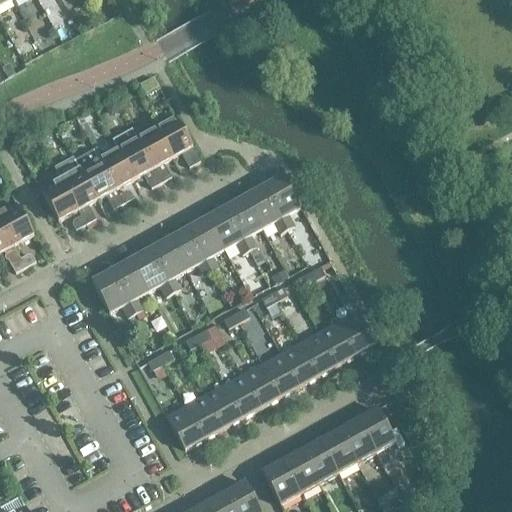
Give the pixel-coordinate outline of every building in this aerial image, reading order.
[(0,0),(0,9),(13,3),(11,0),(0,0)] [(192,151),(175,120),(155,131),(173,162),(192,151)] [(173,162),(155,131),(136,141),(154,172),(173,162)] [(154,172),(136,141),(118,151),(135,183),(154,172)] [(135,183),(118,151),(98,162),(116,193),(135,183)] [(200,165),(195,156),(187,160),(186,164),(189,171),(200,165)] [(116,193),(98,162),(80,172),(97,204),(116,193)] [(97,204),(80,172),(61,183),(78,214),(97,204)] [(171,181),(168,174),(163,173),(156,177),(161,186),(171,181)] [(161,186),(156,177),(149,181),(148,185),(151,192),(161,186)] [(301,212),(283,180),(263,191),(287,234),(294,230),(288,219),(301,212)] [(78,214),(61,183),(41,194),(58,225),(78,214)] [(287,234),(263,191),(245,202),(262,233),(274,227),(280,238),(287,234)] [(134,202),(130,195),(126,194),(118,198),(123,207),(134,202)] [(123,207),(118,198),(111,202),(110,206),(113,213),(123,207)] [(262,233),(245,202),(226,212),(249,255),(256,251),(250,240),(262,233)] [(34,239),(16,207),(0,216),(0,224),(14,250),(34,239)] [(249,255),(226,212),(207,223),(224,254),(236,248),(242,259),(249,255)] [(96,223),(92,216),(88,215),(81,219),(86,228),(96,223)] [(86,228),(81,219),(73,223),(72,227),(76,234),(86,228)] [(224,254),(207,223),(188,233),(212,276),(219,272),(212,261),(224,254)] [(0,257),(14,250),(0,224),(0,257)] [(212,276),(188,233),(169,244),(186,275),(198,269),(204,280),(212,276)] [(186,275),(169,244),(150,255),(173,297),(180,293),(174,282),(186,275)] [(173,297),(150,255),(131,265),(148,296),(160,290),(166,301),(173,297)] [(36,265),(32,259),(28,258),(21,262),(26,271),(36,265)] [(26,271),(21,262),(13,266),(12,270),(16,276),(26,271)] [(148,296),(131,265),(112,275),(135,318),(143,314),(136,303),(148,296)] [(325,279),(321,271),(310,277),(315,285),(325,279)] [(135,318),(112,275),(92,286),(109,318),(122,311),(128,322),(135,318)] [(315,285),(310,277),(300,283),(304,291),(315,285)] [(288,300),(283,292),(272,298),(277,306),(288,300)] [(277,306),(272,298),(262,303),(266,312),(277,306)] [(250,321),(245,313),(235,318),(239,327),(250,321)] [(375,349),(357,316),(337,326),(356,360),(375,349)] [(239,327),(235,318),(224,324),(229,333),(239,327)] [(356,360),(337,326),(318,337),(337,370),(356,360)] [(212,342),(207,334),(196,339),(201,348),(212,342)] [(337,370),(318,337),(299,347),(318,381),(337,370)] [(201,348),(196,339),(186,345),(191,354),(201,348)] [(318,381),(299,347),(280,358),(299,391),(318,381)] [(174,363),(169,354),(159,360),(163,369),(174,363)] [(299,391),(280,358),(262,368),(280,402),(299,391)] [(163,369),(159,360),(148,366),(153,375),(163,369)] [(280,402),(262,368),(242,379),(261,412),(280,402)] [(261,412),(242,379),(223,389),(242,423),(261,412)] [(242,423),(223,389),(204,400),(223,433),(242,423)] [(223,433),(204,400),(186,410),(204,444),(223,433)] [(204,444),(186,410),(166,421),(184,454),(204,444)] [(395,446),(377,413),(357,423),(376,457),(395,446)] [(376,457),(357,423),(338,434),(357,467),(376,457)] [(357,467),(338,434),(319,444),(338,478),(357,467)] [(338,478),(319,444),(300,455),(319,488),(338,478)] [(319,488),(300,455),(281,465),(300,499),(319,488)] [(300,499),(281,465),(262,476),(280,509),(300,499)] [(258,511),(244,486),(225,496),(233,511),(258,511)] [(414,502),(410,493),(399,499),(404,508),(414,502)] [(233,511),(225,496),(206,507),(208,511),(233,511)] [(395,511),(404,508),(399,499),(388,505),(392,511),(395,511)] [(26,511),(25,510),(20,500),(0,511),(26,511)]
